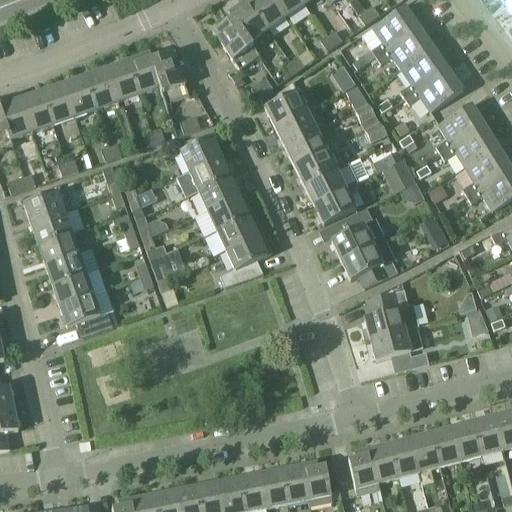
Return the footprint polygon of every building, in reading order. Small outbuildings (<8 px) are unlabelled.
[(272,0),(253,0),(248,4),(267,33),(286,20),(272,0)] [(300,0),(272,0),(286,20),(305,7),(300,0)] [(511,0),(503,0),(501,2),(511,16),(511,0)] [(248,4),(229,17),(259,61),(260,60),(250,45),(267,33),(248,4)] [(372,9),(365,14),(372,24),(379,19),(372,9)] [(371,54),(376,61),(419,31),(404,10),(372,32),(382,47),(371,54)] [(372,24),(365,14),(358,19),(365,29),(372,24)] [(231,22),(213,35),(232,64),(239,74),(259,61),(229,17),(228,17),(231,22)] [(434,52),(419,31),(376,61),(380,68),(392,60),(401,74),(434,52)] [(334,35),(327,39),(335,50),(342,45),(334,35)] [(335,50),(327,39),(320,44),(327,55),(335,50)] [(434,52),(401,74),(411,88),(400,96),(404,103),(448,72),(434,52)] [(150,57),(149,58),(167,108),(189,100),(173,55),(152,63),(150,57)] [(149,58),(128,65),(139,98),(159,91),(165,108),(167,108),(149,58)] [(297,60),(290,65),(297,76),(304,71),(297,60)] [(363,60),(353,67),(357,73),(367,66),(363,60)] [(128,65),(106,73),(118,106),(139,98),(128,65)] [(283,70),(290,81),(297,76),(290,65),(283,70)] [(463,94),(448,72),(404,103),(409,110),(420,102),(430,116),(463,94)] [(106,73),(84,80),(96,113),(118,106),(106,73)] [(84,80),(63,88),(75,121),(96,113),(84,80)] [(265,82),(258,87),(266,97),(273,93),(265,82)] [(266,97),(258,87),(251,92),(258,102),(266,97)] [(63,88),(41,95),(53,129),(75,121),(63,88)] [(41,95),(20,103),(32,136),(53,129),(41,95)] [(265,111),(274,131),(307,115),(297,95),(265,111)] [(387,102),(377,109),(382,116),(392,109),(387,102)] [(0,114),(12,149),(13,149),(11,143),(32,136),(20,103),(0,109),(0,114)] [(436,151),(440,158),(485,130),(471,108),(438,128),(447,144),(436,151)] [(369,109),(355,115),(361,126),(375,119),(369,109)] [(0,153),(12,149),(0,114),(0,153)] [(316,134),(307,115),(274,131),(284,150),(316,134)] [(196,120),(188,123),(192,135),(200,132),(196,120)] [(192,135),(188,123),(180,126),(184,138),(192,135)] [(380,127),(365,135),(370,146),(387,138),(380,127)] [(498,151),(485,130),(440,158),(444,165),(456,158),(465,172),(498,151)] [(160,133),(152,135),(156,148),(165,145),(160,133)] [(294,170),(326,154),(335,149),(332,143),(323,147),(316,134),(284,150),(294,170)] [(148,150),(156,148),(152,135),(144,138),(148,150)] [(409,138),(399,145),(404,151),(413,144),(409,138)] [(180,155),(189,175),(221,161),(212,141),(180,155)] [(117,148),(109,150),(113,163),(121,160),(117,148)] [(336,173),(329,160),(338,155),(335,149),(326,154),(294,170),(304,190),(336,173)] [(113,163),(109,150),(101,153),(105,165),(113,163)] [(511,173),(498,151),(465,172),(456,177),(465,192),(462,193),(467,201),(511,173)] [(398,155),(385,162),(389,171),(402,165),(398,155)] [(230,180),(221,161),(189,175),(177,181),(186,201),(198,195),(230,180)] [(74,163),(66,165),(70,178),(79,175),(74,163)] [(62,181),(70,178),(66,165),(58,168),(62,181)] [(346,193),(355,188),(358,187),(348,166),(336,173),(304,190),(314,209),(346,193)] [(426,168),(416,174),(421,181),(431,175),(426,168)] [(102,173),(108,188),(117,185),(111,169),(102,173)] [(511,203),(511,173),(467,201),(471,208),(483,201),(492,216),(511,203)] [(410,177),(391,186),(397,197),(415,187),(410,177)] [(23,181),(27,193),(35,190),(31,178),(23,181)] [(207,215),(240,200),(230,180),(198,195),(207,215)] [(23,181),(15,183),(20,196),(27,193),(23,181)] [(7,186),(11,198),(20,196),(15,183),(7,186)] [(108,188),(112,200),(121,197),(117,185),(108,188)] [(128,203),(137,200),(133,188),(124,191),(128,203)] [(358,194),(355,188),(346,193),(314,209),(324,229),(356,213),(349,199),(358,194)] [(64,216),(61,208),(68,206),(71,201),(68,192),(23,207),(31,228),(64,216)] [(125,209),(121,197),(112,200),(116,212),(125,209)] [(217,235),(254,218),(245,198),(240,200),(207,215),(217,235)] [(137,200),(128,203),(132,215),(141,211),(137,200)] [(331,244),(341,264),(373,249),(363,228),(373,224),(367,212),(337,227),(342,238),(331,244)] [(38,249),(71,237),(64,216),(31,228),(38,249)] [(226,255),(263,238),(254,218),(217,235),(226,255)] [(440,234),(433,222),(420,229),(427,241),(440,234)] [(122,229),(126,241),(135,238),(131,226),(122,229)] [(142,244),(152,241),(147,229),(138,232),(142,244)] [(511,251),(511,230),(491,240),(495,249),(508,243),(511,251)] [(83,233),(71,237),(38,249),(45,269),(79,258),(76,250),(83,248),(86,242),(83,233)] [(135,238),(126,241),(130,253),(139,250),(135,238)] [(263,238),(226,255),(235,274),(220,280),(225,291),(263,277),(257,265),(272,258),(263,238)] [(152,241),(142,244),(147,256),(156,252),(155,251),(152,241)] [(156,252),(147,256),(150,264),(159,261),(167,257),(164,248),(155,251),(156,252)] [(373,249),(341,264),(350,285),(359,281),(364,293),(397,277),(391,265),(383,269),(373,249)] [(471,249),(461,254),(464,261),(475,255),(471,249)] [(150,264),(153,273),(162,270),(170,267),(167,257),(159,261),(150,264)] [(86,278),(79,258),(45,269),(52,290),(86,278)] [(136,270),(140,282),(149,279),(145,267),(136,270)] [(153,273),(157,285),(166,282),(162,270),(153,273)] [(60,311),(93,299),(86,278),(52,290),(60,311)] [(149,279),(140,282),(145,294),(154,290),(149,279)] [(170,294),(166,282),(157,285),(161,297),(170,294)] [(488,289),(477,293),(480,300),(491,296),(488,289)] [(370,343),(418,330),(420,330),(414,309),(409,310),(404,294),(365,304),(369,320),(364,321),(370,343)] [(81,340),(84,339),(112,329),(108,317),(100,319),(93,299),(60,311),(67,331),(77,328),(81,340)] [(502,322),(491,326),(494,334),(505,330),(502,322)] [(376,365),(391,361),(395,377),(430,368),(426,357),(412,361),(411,356),(424,352),(418,330),(370,343),(376,365)] [(0,414),(13,412),(9,390),(1,391),(0,388),(0,414)] [(0,437),(18,434),(13,412),(0,414),(0,437)] [(511,451),(511,415),(493,420),(502,454),(511,451)] [(493,420),(472,426),(481,460),(502,454),(493,420)] [(472,426),(452,431),(461,465),(481,460),(472,426)] [(461,465),(452,431),(431,437),(440,471),(461,465)] [(431,437),(410,442),(419,476),(440,471),(431,437)] [(390,448),(399,482),(419,476),(410,442),(390,448)] [(390,448),(369,454),(378,488),(399,482),(390,448)] [(378,488),(369,454),(353,458),(355,463),(348,465),(357,500),(380,493),(378,488)] [(317,467),(301,470),(308,505),(309,510),(332,506),(325,471),(318,472),(317,467)] [(280,474),(287,509),(308,505),(301,470),(280,474)] [(280,474),(259,478),(265,511),(269,511),(287,509),(280,474)] [(238,482),(244,511),(265,511),(259,478),(238,482)] [(244,511),(238,482),(217,486),(222,511),(244,511)] [(222,511),(217,486),(196,491),(200,511),(222,511)] [(175,495),(178,511),(200,511),(196,491),(175,495)] [(178,511),(175,495),(154,499),(156,511),(178,511)] [(156,511),(154,499),(133,503),(135,511),(156,511)] [(511,508),(511,499),(502,502),(504,510),(511,508)] [(135,511),(133,503),(118,506),(119,511),(117,511),(135,511)]
